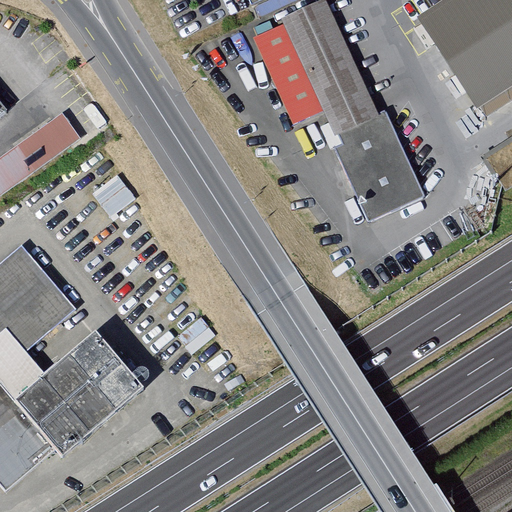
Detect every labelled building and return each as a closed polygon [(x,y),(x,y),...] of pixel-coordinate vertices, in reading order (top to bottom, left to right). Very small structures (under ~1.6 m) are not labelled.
[(242,0),(248,12),(273,0),(242,0)] [(511,0),(460,0),(417,29),(483,128),(511,108),(511,0)] [(374,122),(322,6),(278,26),(282,34),(251,48),(291,138),(320,125),(330,148),(338,144),(343,155),(330,160),(363,232),(424,204),(385,117),(374,122)] [(60,117),(0,159),(0,196),(78,142),(60,117)] [(111,217),(135,201),(119,177),(95,194),(111,217)] [(0,488),(2,491),(50,450),(57,458),(142,385),(97,333),(49,375),(27,350),(75,309),(20,246),(0,262),(0,488)]
